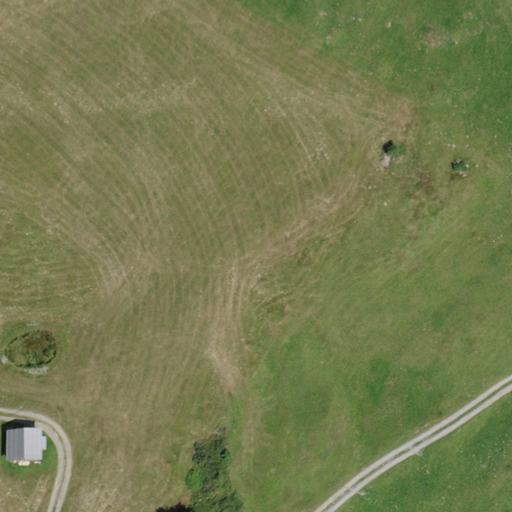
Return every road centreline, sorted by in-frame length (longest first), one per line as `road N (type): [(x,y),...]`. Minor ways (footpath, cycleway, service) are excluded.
road 1 (track): [(321,511),(511,382)]
road 2 (track): [(0,412),(60,436),(65,465),(52,511)]
